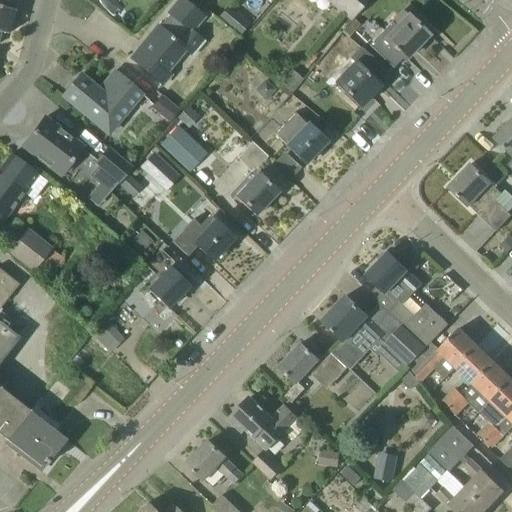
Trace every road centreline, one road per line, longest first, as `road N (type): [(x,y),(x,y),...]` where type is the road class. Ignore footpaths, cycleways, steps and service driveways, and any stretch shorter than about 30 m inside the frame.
road 1 (secondary): [(73,511),(381,191)]
road 2 (secondary): [(381,191),(511,51)]
road 3 (residential): [(511,313),(381,191)]
road 4 (residential): [(0,107),(37,53),(51,0)]
